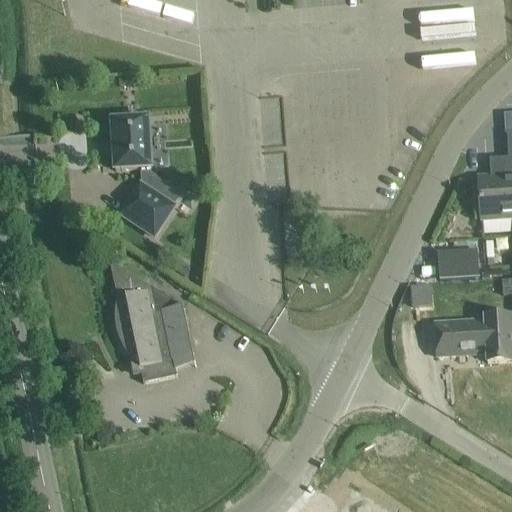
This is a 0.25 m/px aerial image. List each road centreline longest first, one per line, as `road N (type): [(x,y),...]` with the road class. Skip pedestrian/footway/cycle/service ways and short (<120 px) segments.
road 1 (unclassified): [(343,374),(462,129),(511,76)]
road 2 (tertiary): [(49,511),(0,274)]
road 3 (unclassified): [(511,470),(343,374)]
road 4 (unclassified): [(247,511),(306,449),(343,374)]
